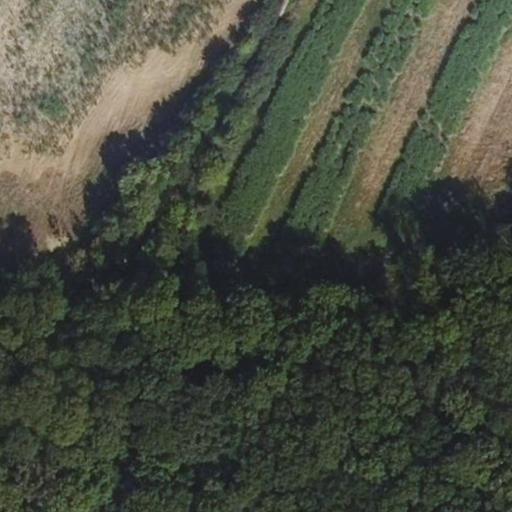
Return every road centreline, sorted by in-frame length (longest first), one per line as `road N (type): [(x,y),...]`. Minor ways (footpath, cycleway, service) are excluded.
road 1 (track): [(103,292),(392,256),(511,217)]
road 2 (track): [(284,0),(103,292)]
road 3 (track): [(138,511),(214,280)]
road 4 (track): [(103,292),(0,406)]
